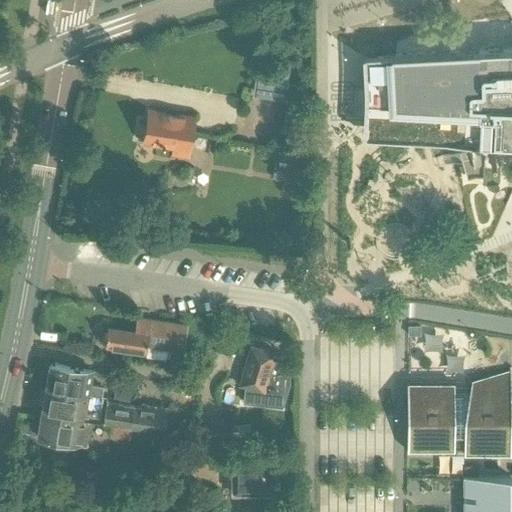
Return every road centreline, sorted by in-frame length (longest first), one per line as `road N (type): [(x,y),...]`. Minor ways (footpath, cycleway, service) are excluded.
road 1 (residential): [(27,268),(306,303)]
road 2 (tertiary): [(27,268),(73,0)]
road 3 (residential): [(306,303),(305,511)]
road 4 (residential): [(511,328),(306,303)]
road 5 (tertiary): [(0,401),(27,268)]
